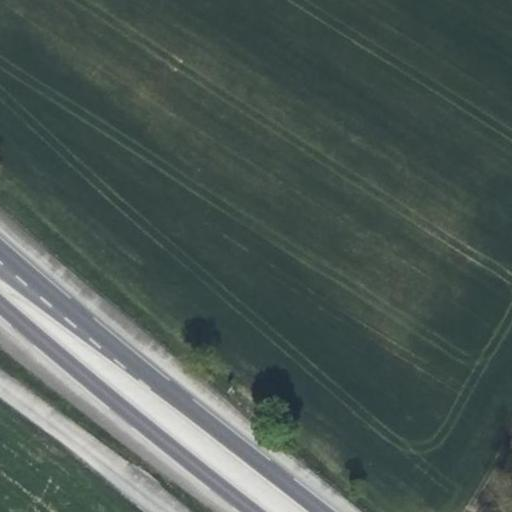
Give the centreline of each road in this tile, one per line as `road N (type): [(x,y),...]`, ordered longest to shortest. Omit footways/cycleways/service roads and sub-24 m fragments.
road 1 (primary): [(0,306),(256,511)]
road 2 (primary): [(315,511),(83,322)]
road 3 (track): [(0,392),(161,511)]
